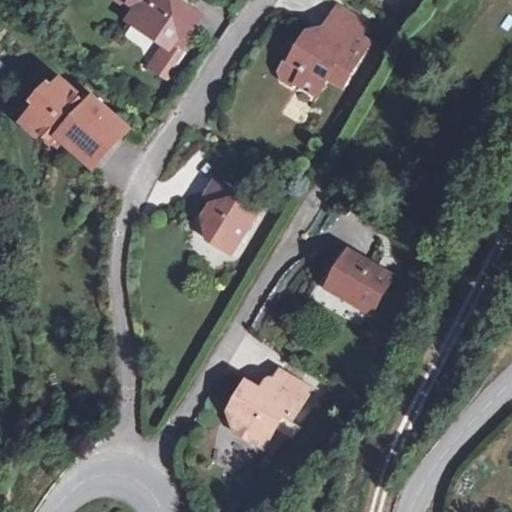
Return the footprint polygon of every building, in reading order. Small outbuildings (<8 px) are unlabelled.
[(187,8),(175,0),(119,0),(130,7),(131,4),(138,9),(131,21),(171,48),(178,36),(176,22),(187,8)] [(198,15),(187,8),(176,22),(178,36),(183,39),(198,15)] [(339,10),(332,22),(358,37),(364,25),(339,10)] [(358,37),(332,22),(324,35),(315,51),(310,48),(304,44),(294,62),(286,64),(281,72),(283,80),(292,86),(299,82),(318,94),(328,77),(343,85),(368,43),(358,37)] [(315,51),(324,35),(319,33),(310,48),(315,51)] [(89,107),(63,83),(29,119),(56,144),(62,138),(94,167),(125,134),(106,118),(109,114),(94,101),(89,107)] [(259,212),(215,183),(206,196),(208,204),(212,207),(205,218),(209,239),(231,255),(259,212)] [(391,276),(351,252),(330,288),(371,312),(391,276)] [(309,388),(279,372),(267,394),(248,382),(236,403),(241,406),(233,420),(236,431),(264,448),(283,414),(292,419),(309,388)]
